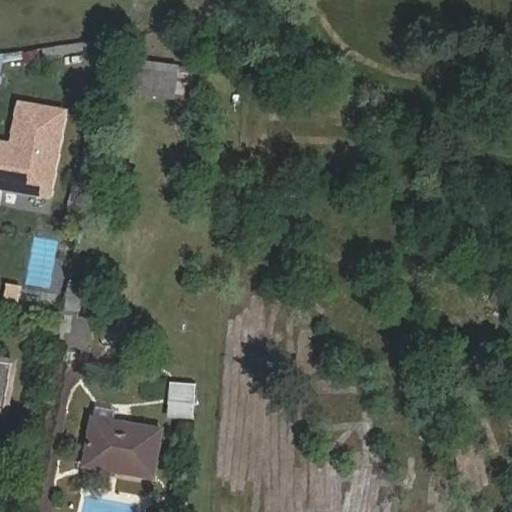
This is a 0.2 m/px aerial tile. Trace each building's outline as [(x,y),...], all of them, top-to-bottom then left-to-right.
[(140,61),(135,94),(175,99),(179,65),(140,61)] [(179,65),(175,99),(192,101),(197,67),(179,65)] [(62,115),(17,107),(10,149),(0,147),(0,190),(47,199),(62,115)] [(2,299),(18,300),(19,283),(3,282),(2,299)] [(64,314),(78,317),(81,298),(67,296),(64,314)] [(78,317),(64,314),(59,346),(88,351),(93,319),(78,317)] [(0,409),(5,410),(12,364),(0,362),(0,409)] [(156,366),(146,364),(144,376),(154,378),(156,366)] [(195,387),(174,385),(173,415),(193,416),(195,387)] [(115,410),(95,407),(93,419),(113,423),(115,410)] [(86,459),(116,464),(115,470),(152,477),(161,431),(113,423),(93,419),(86,459)]
